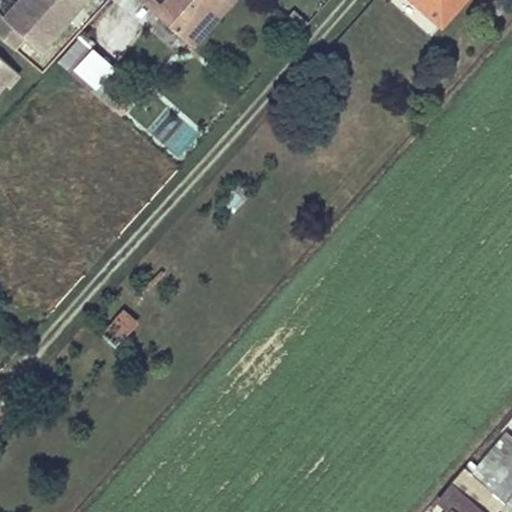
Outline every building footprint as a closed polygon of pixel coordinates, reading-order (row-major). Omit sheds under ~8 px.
[(25,35),(55,0),(30,0),(11,22),(4,15),(0,12),(0,35),(14,48),(25,35)] [(17,0),(4,15),(11,22),(30,0),(17,0)] [(55,0),(25,35),(41,49),(84,0),(55,0)] [(145,0),(183,33),(211,0),(145,0)] [(194,43),(231,0),(211,0),(183,33),(194,43)] [(459,0),(415,0),(440,22),(459,0)] [(69,71),(89,48),(77,38),(57,60),(69,71)] [(0,92),(18,72),(0,55),(0,92)] [(113,110),(124,98),(109,84),(107,86),(99,80),(90,89),(113,110)] [(115,344),(136,322),(122,309),(101,332),(115,344)] [(503,501),(511,490),(511,442),(502,434),(470,472),(503,501)] [(484,511),(451,484),(439,500),(451,509),(448,511),(484,511)]
